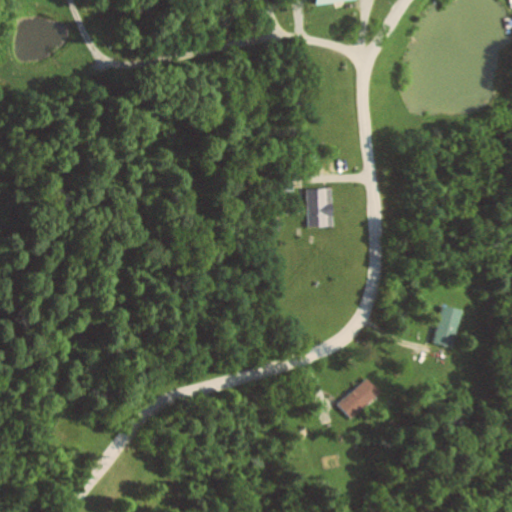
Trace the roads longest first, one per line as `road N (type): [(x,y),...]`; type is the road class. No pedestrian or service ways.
road 1 (residential): [(65,511),(137,424),(161,407),(319,355),(357,328),(370,300),(374,251),(361,120),(365,54)]
road 2 (residential): [(365,54),(270,36),(109,67)]
